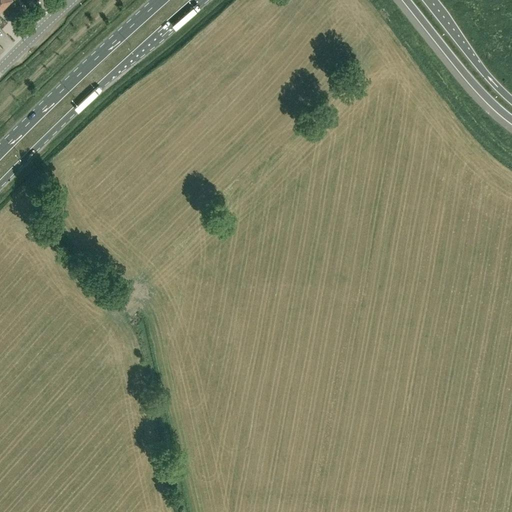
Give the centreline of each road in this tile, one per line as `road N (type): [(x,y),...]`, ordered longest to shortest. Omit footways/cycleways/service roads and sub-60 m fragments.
road 1 (primary): [(0,185),(195,0)]
road 2 (primary): [(159,0),(0,151)]
road 3 (motorway): [(405,0),(511,119)]
road 4 (primary): [(511,98),(429,0)]
